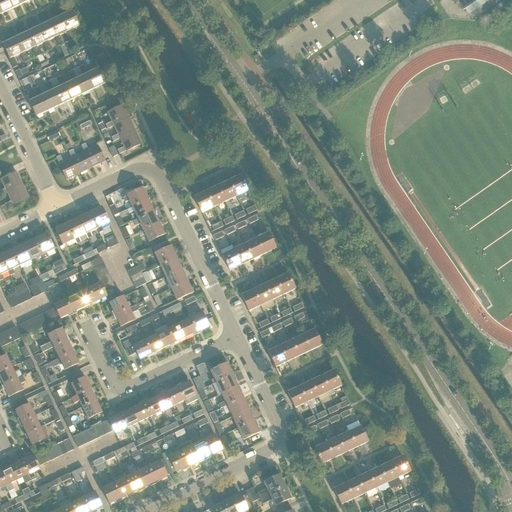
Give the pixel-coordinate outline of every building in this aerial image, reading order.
[(0,0),(0,11),(1,14),(13,9),(8,0),(0,0)] [(8,0),(13,9),(24,3),(22,0),(8,0)] [(455,0),(461,9),(474,0),(455,0)] [(72,11),(60,17),(67,32),(65,33),(69,42),(74,39),(70,30),(79,26),(72,11)] [(56,37),(54,38),(58,47),(63,45),(58,36),(65,33),(67,32),(60,17),(48,22),(56,37)] [(44,43),(43,44),(47,52),(51,50),(47,41),(54,38),(56,37),(48,22),(37,28),(44,43)] [(33,48),(32,49),(36,58),(40,56),(36,47),(43,44),(44,43),(37,28),(26,33),(33,48)] [(21,53),(20,54),(24,63),(25,63),(29,61),(25,52),(32,49),(33,48),(26,33),(14,39),(21,53)] [(13,57),(20,54),(21,53),(14,39),(3,44),(9,57),(8,58),(13,68),(17,66),(13,57)] [(91,53),(87,55),(90,61),(83,65),(83,66),(87,74),(86,75),(93,89),(105,84),(98,69),(99,69),(91,53)] [(83,76),(76,80),(75,80),(82,95),(93,89),(86,75),(87,74),(83,66),(79,68),(83,76)] [(70,100),(82,95),(75,80),(76,80),(72,71),(67,73),(72,82),(65,85),(64,86),(70,100)] [(52,91),(59,106),(70,100),(64,86),(65,85),(61,76),(56,79),(60,87),(53,91),(52,91)] [(31,77),(27,78),(33,90),(34,90),(37,88),(31,77)] [(49,93),(42,96),(41,97),(48,111),(59,106),(52,91),(53,91),(49,82),(48,83),(45,84),(49,93)] [(34,90),(38,98),(29,102),(36,117),(48,111),(41,97),(42,96),(38,87),(37,88),(34,90)] [(129,119),(123,106),(107,113),(112,122),(105,125),(107,129),(114,126),(113,126),(129,119)] [(88,118),(78,123),(81,130),(91,125),(88,118)] [(113,142),(119,139),(135,131),(129,119),(113,126),(114,126),(117,135),(111,138),(113,142)] [(57,130),(46,135),(49,141),(60,136),(57,130)] [(119,139),(123,147),(117,150),(119,155),(141,144),(135,131),(119,139)] [(84,152),(92,168),(105,162),(97,146),(88,150),(85,144),(81,146),(84,152)] [(118,155),(113,146),(108,149),(112,158),(118,155)] [(69,152),(72,158),(79,174),(92,168),(84,152),(76,156),(73,150),(69,152)] [(56,158),(66,180),(79,174),(72,158),(63,162),(60,156),(56,158)] [(22,186),(16,173),(0,180),(0,181),(4,190),(0,192),(0,197),(6,194),(22,186)] [(229,181),(236,197),(248,191),(240,176),(229,181)] [(225,202),(236,197),(229,181),(217,187),(225,202)] [(6,194),(10,203),(4,206),(6,210),(12,207),(13,208),(29,200),(22,186),(6,194)] [(213,207),(225,202),(217,187),(206,192),(213,207)] [(149,200),(144,188),(123,198),(125,203),(129,201),(132,208),(149,200)] [(202,213),(213,207),(206,192),(194,198),(202,213)] [(132,208),(138,219),(155,211),(149,200),(132,208)] [(119,213),(114,204),(110,207),(114,216),(119,213)] [(100,206),(89,212),(97,229),(109,223),(100,206)] [(253,206),(246,209),(248,214),(255,211),(253,206)] [(135,226),(140,224),(143,231),(160,222),(155,211),(138,219),(133,221),(135,226)] [(243,211),(234,215),(237,220),(246,216),(243,211)] [(97,229),(89,212),(77,217),(86,234),(97,229)] [(225,225),(234,221),(232,217),(230,218),(228,214),(224,215),(226,219),(223,221),(225,225)] [(256,215),(247,220),(249,224),(258,220),(256,215)] [(124,225),(120,216),(115,218),(120,227),(124,225)] [(77,217),(66,223),(74,240),(86,234),(77,217)] [(214,231),(223,226),(221,221),(212,226),(214,231)] [(245,221),(236,225),(238,230),(247,226),(245,221)] [(143,231),(149,242),(166,234),(160,222),(143,231)] [(54,228),(63,245),(74,240),(66,223),(54,228)] [(233,226),(224,230),(226,235),(236,231),(233,226)] [(121,229),(125,238),(129,236),(125,227),(121,229)] [(222,232),(213,236),(215,241),(224,236),(222,232)] [(46,233),(34,238),(42,255),(54,250),(46,233)] [(256,239),(264,254),(275,249),(268,233),(256,239)] [(23,244),(31,261),(42,255),(34,238),(23,244)] [(126,241),(130,250),(135,248),(131,238),(126,241)] [(116,239),(107,244),(109,248),(118,244),(116,239)] [(245,244),(252,260),(264,254),(256,239),(245,244)] [(19,266),(31,261),(23,244),(11,249),(19,266)] [(233,250),(241,265),(252,260),(245,244),(233,250)] [(105,245),(95,249),(98,254),(107,249),(105,245)] [(172,246),(154,255),(160,266),(177,258),(172,246)] [(11,249),(0,254),(10,276),(15,274),(12,269),(19,266),(11,249)] [(94,250),(84,255),(87,259),(96,255),(94,250)] [(222,255),(229,271),(241,265),(233,250),(222,255)] [(0,254),(0,280),(3,279),(1,275),(8,272),(10,276),(0,254)] [(82,255),(73,260),(75,265),(85,260),(82,255)] [(90,263),(92,267),(93,269),(103,264),(100,257),(90,263)] [(160,266),(166,278),(183,269),(177,258),(160,266)] [(139,267),(141,272),(145,270),(143,265),(141,261),(136,263),(139,267)] [(83,271),(92,267),(90,263),(81,267),(83,271)] [(54,275),(67,269),(64,264),(52,269),(54,275)] [(93,269),(94,271),(95,275),(106,269),(103,264),(93,269)] [(139,267),(128,272),(131,277),(141,272),(139,267)] [(42,281),(50,277),(47,272),(41,275),(37,269),(35,270),(38,277),(41,281),(42,281)] [(67,273),(69,278),(78,273),(76,269),(67,273)] [(106,269),(95,275),(98,280),(109,275),(106,269)] [(166,278),(171,289),(188,281),(183,269),(166,278)] [(131,277),(132,280),(133,283),(144,278),(142,275),(141,272),(131,277)] [(58,277),(60,282),(69,278),(67,273),(58,277)] [(144,278),(147,284),(151,282),(146,273),(142,275),(144,278)] [(287,274),(276,280),(283,295),(295,290),(287,274)] [(101,286),(112,281),(109,275),(98,280),(100,283),(101,286)] [(32,285),(35,284),(41,281),(38,277),(29,281),(32,285)] [(136,289),(147,284),(144,278),(133,283),(136,289)] [(53,280),(44,284),(46,289),(55,284),(53,280)] [(283,295),(276,280),(264,285),(272,300),(283,295)] [(41,281),(35,284),(41,295),(47,291),(46,289),(44,284),(42,281),(41,281)] [(101,286),(104,292),(115,287),(112,281),(101,286)] [(177,301),(177,300),(194,292),(188,281),(171,289),(177,301)] [(24,283),(16,287),(18,292),(20,291),(27,288),(24,283)] [(95,302),(106,297),(104,292),(101,286),(100,283),(88,289),(95,302)] [(29,287),(34,298),(41,295),(35,284),(32,285),(29,287)] [(147,286),(151,295),(156,293),(152,284),(147,286)] [(264,285),(253,290),(260,306),(272,300),(264,285)] [(13,294),(18,292),(16,287),(7,292),(9,296),(13,294)] [(117,293),(115,287),(104,292),(106,297),(107,298),(117,293)] [(32,299),(27,288),(20,291),(25,302),(32,299)] [(148,298),(147,296),(144,288),(139,290),(144,300),(148,298)] [(77,294),(83,308),(95,302),(88,289),(77,294)] [(241,296),(249,311),(260,306),(253,290),(241,296)] [(18,305),(25,302),(20,291),(18,292),(13,294),(18,305)] [(120,299),(117,293),(107,298),(109,304),(120,299)] [(6,298),(11,309),(18,305),(13,294),(9,296),(6,298)] [(72,313),(83,308),(77,294),(65,300),(72,313)] [(54,306),(55,308),(60,319),(72,313),(65,300),(63,295),(58,298),(59,299),(53,302),(54,305),(54,306)] [(157,296),(156,296),(153,298),(157,307),(162,304),(157,296)] [(120,299),(109,304),(115,315),(129,309),(123,297),(120,299)] [(188,306),(197,302),(195,297),(186,301),(188,306)] [(150,313),(154,311),(150,302),(146,304),(150,313)] [(171,308),(173,313),(183,308),(180,303),(171,308)] [(115,315),(121,327),(134,320),(131,314),(138,310),(136,305),(129,309),(115,315)] [(296,314),(304,310),(302,305),(294,309),(296,314)] [(49,311),(54,322),(60,319),(55,308),(49,311)] [(163,312),(166,317),(173,313),(171,308),(163,312)] [(48,325),(54,322),(49,311),(43,314),(48,325)] [(284,319),(293,315),(291,311),(282,314),(284,319)] [(190,319),(197,333),(208,327),(202,313),(190,319)] [(43,327),(48,325),(43,314),(38,317),(43,327)] [(148,319),(150,324),(160,319),(157,314),(148,319)] [(296,324),(305,320),(303,315),(294,319),(296,324)] [(273,324),(282,320),(279,316),(271,320),(273,324)] [(37,330),(43,327),(38,317),(31,319),(37,330)] [(31,319),(26,322),(31,333),(37,330),(31,319)] [(140,322),(143,328),(150,324),(148,319),(140,322)] [(179,324),(185,338),(197,333),(190,319),(179,324)] [(285,329),(293,326),(291,321),(283,324),(285,329)] [(25,336),(31,333),(26,322),(20,325),(25,336)] [(167,330),(174,343),(185,338),(179,324),(167,330)] [(128,334),(137,330),(135,325),(126,329),(128,334)] [(154,331),(163,349),(174,343),(167,330),(165,325),(154,331)] [(274,335),(282,331),(280,326),(272,330),(274,335)] [(15,327),(10,330),(15,341),(21,338),(15,327)] [(62,329),(48,336),(51,342),(40,347),(43,353),(53,347),(67,341),(62,329)] [(4,333),(9,344),(15,341),(10,330),(4,333)] [(302,335),(310,351),(322,346),(314,330),(302,335)] [(145,341),(151,354),(163,349),(154,331),(150,332),(149,336),(150,338),(145,341)] [(262,340),(271,336),(269,331),(260,335),(262,340)] [(0,341),(3,347),(9,344),(4,333),(0,334),(0,341)] [(140,343),(133,346),(140,360),(151,354),(145,341),(141,334),(137,336),(140,343)] [(291,341),(298,357),(310,351),(302,335),(291,341)] [(53,347),(56,353),(59,359),(73,352),(67,341),(53,347)] [(280,346),(287,362),(298,357),(291,341),(280,346)] [(34,354),(38,352),(33,343),(29,345),(34,354)] [(280,346),(268,352),(275,368),(287,362),(280,346)] [(25,358),(29,356),(25,347),(21,349),(25,358)] [(61,364),(65,371),(78,364),(73,352),(59,359),(52,362),(54,367),(61,364)] [(6,356),(0,358),(0,371),(16,363),(14,360),(9,362),(6,356)] [(31,369),(35,367),(30,359),(26,361),(31,369)] [(16,363),(0,371),(0,379),(2,384),(22,375),(19,370),(14,373),(12,368),(17,365),(16,363)] [(233,375),(228,363),(211,371),(214,379),(211,381),(213,385),(233,375)] [(46,368),(41,370),(48,385),(57,380),(55,375),(50,377),(48,372),(46,368)] [(334,371),(322,376),(329,392),(341,386),(334,371)] [(41,381),(37,372),(33,374),(37,383),(41,381)] [(22,375),(2,384),(9,397),(23,391),(20,384),(25,382),(22,375)] [(238,386),(233,375),(213,385),(216,383),(221,394),(238,386)] [(198,388),(199,391),(203,389),(206,388),(201,376),(194,380),(198,388)] [(318,397),(329,392),(322,376),(310,382),(318,397)] [(91,390),(85,378),(71,385),(77,396),(91,390)] [(197,400),(189,382),(177,387),(184,401),(186,405),(197,400)] [(310,382),(299,387),(307,403),(318,397),(310,382)] [(221,394),(224,400),(225,401),(218,404),(221,409),(227,406),(244,398),(238,386),(221,394)] [(166,393),(172,407),(184,401),(177,387),(166,393)] [(295,408),(307,403),(299,387),(287,393),(295,408)] [(203,400),(208,398),(203,389),(199,391),(203,400)] [(74,404),(79,402),(82,408),(96,401),(91,390),(77,396),(71,399),(74,404)] [(57,403),(62,401),(57,391),(53,394),(57,403)] [(154,398),(161,412),(172,407),(166,393),(154,398)] [(49,407),(53,405),(48,396),(44,398),(49,407)] [(143,404),(149,417),(161,412),(154,398),(143,404)] [(249,409),(244,398),(227,406),(232,417),(249,409)] [(209,411),(213,409),(209,400),(205,402),(209,411)] [(341,408),(349,405),(347,400),(339,404),(341,408)] [(82,408),(88,419),(102,413),(96,401),(82,408)] [(132,409),(138,423),(149,417),(143,404),(132,409)] [(29,405),(15,411),(21,423),(35,416),(29,405)] [(64,416),(68,414),(64,405),(59,407),(64,416)] [(330,414),(338,410),(336,405),(328,409),(330,414)] [(55,420),(59,418),(55,409),(51,411),(55,420)] [(120,414),(127,428),(138,423),(132,409),(120,414)] [(232,417),(238,429),(255,420),(249,409),(232,417)] [(342,419),(350,415),(348,410),(339,414),(342,419)] [(318,419),(327,415),(325,411),(316,415),(318,419)] [(196,420),(205,416),(203,412),(194,415),(196,420)] [(214,423),(218,421),(214,412),(210,414),(214,423)] [(109,420),(114,431),(115,434),(127,428),(120,414),(109,420)] [(330,425),(339,421),(336,415),(328,419),(330,425)] [(21,423),(23,428),(26,434),(40,428),(35,416),(21,423)] [(65,419),(69,428),(71,432),(76,430),(69,416),(65,419)] [(184,426),(194,421),(192,417),(182,421),(184,426)] [(102,423),(108,434),(114,431),(109,420),(102,423)] [(200,429),(208,424),(206,420),(197,424),(200,429)] [(238,429),(243,440),(244,440),(248,438),(260,432),(255,420),(238,429)] [(61,432),(65,430),(61,421),(56,423),(61,432)] [(319,430),(328,426),(325,421),(317,425),(319,430)] [(97,426),(102,437),(108,434),(102,423),(97,426)] [(220,434),(224,432),(220,423),(216,425),(220,434)] [(168,428),(171,432),(179,428),(177,424),(168,428)] [(40,428),(26,434),(32,446),(49,438),(44,426),(40,428)] [(91,428),(96,439),(102,437),(97,426),(91,428)] [(188,434),(197,430),(195,426),(186,430),(188,434)] [(308,435),(316,431),(314,426),(305,430),(308,435)] [(349,432),(356,448),(368,442),(360,427),(349,432)] [(85,431),(90,442),(96,439),(91,428),(85,431)] [(160,432),(162,436),(171,432),(168,428),(160,432)] [(79,434),(84,445),(90,442),(85,431),(79,434)] [(177,439),(185,435),(183,431),(175,435),(177,439)] [(337,438),(345,453),(356,448),(349,432),(337,438)] [(73,437),(78,448),(84,445),(79,434),(73,437)] [(145,438),(148,443),(157,438),(155,434),(145,438)] [(225,445),(229,443),(225,434),(221,436),(225,445)] [(203,440),(211,458),(223,452),(214,435),(203,440)] [(165,445),(174,441),(172,436),(163,440),(165,445)] [(137,442),(140,447),(148,443),(145,438),(137,442)] [(326,443),(333,459),(345,453),(337,438),(326,443)] [(63,442),(68,453),(74,450),(69,439),(63,442)] [(191,446),(200,463),(211,458),(203,440),(191,446)] [(63,442),(57,445),(62,455),(68,453),(63,442)] [(326,443),(314,449),(322,464),(333,459),(326,443)] [(125,448),(127,453),(136,449),(134,444),(125,448)] [(51,447),(56,458),(62,455),(57,445),(51,447)] [(145,454),(154,451),(152,446),(143,450),(145,454)] [(180,451),(188,469),(200,463),(191,446),(183,450),(180,451)] [(51,447),(45,450),(50,461),(56,458),(51,447)] [(180,451),(178,447),(161,455),(163,460),(170,474),(174,473),(175,475),(188,469),(180,451)] [(117,452),(120,456),(127,453),(125,448),(117,452)] [(39,453),(44,464),(50,461),(45,450),(39,453)] [(134,460),(143,456),(140,451),(131,455),(134,460)] [(39,453),(33,456),(38,467),(44,464),(39,453)] [(107,462),(117,458),(114,453),(105,457),(107,462)] [(33,456),(21,462),(31,481),(36,479),(33,472),(39,469),(38,467),(33,456)] [(391,462),(398,478),(410,472),(402,457),(391,462)] [(93,463),(97,472),(107,468),(102,458),(93,463)] [(148,467),(156,484),(167,478),(166,476),(170,474),(163,460),(153,464),(151,460),(146,463),(148,467)] [(10,467),(16,480),(23,477),(25,484),(31,481),(21,462),(10,467)] [(379,468),(387,483),(398,478),(391,462),(379,468)] [(10,467),(0,471),(0,475),(7,490),(8,492),(14,489),(11,483),(16,480),(10,467)] [(136,472),(144,489),(156,484),(148,467),(136,472)] [(71,473),(76,483),(81,481),(78,474),(85,472),(83,468),(71,473)] [(368,473),(375,488),(387,483),(379,468),(368,473)] [(125,478),(133,495),(144,489),(136,472),(125,478)] [(357,478),(364,494),(375,488),(368,473),(357,478)] [(62,484),(71,479),(69,475),(60,479),(62,484)] [(285,487),(279,475),(263,483),(266,489),(257,494),(259,499),(285,487)] [(122,500),(133,495),(125,478),(114,483),(122,500)] [(345,484),(353,499),(364,494),(357,478),(345,484)] [(102,489),(110,506),(122,500),(114,483),(106,487),(103,480),(99,482),(102,489)] [(47,485),(49,489),(50,488),(50,489),(58,485),(56,481),(47,485)] [(334,489),(341,505),(353,499),(345,484),(334,489)] [(38,489),(41,493),(42,496),(40,497),(42,502),(52,497),(48,490),(49,489),(47,485),(38,489)] [(89,511),(97,511),(102,509),(94,493),(91,486),(87,488),(90,495),(83,498),(89,511)] [(285,487),(259,499),(262,505),(272,500),(275,506),(291,499),(285,487)] [(250,502),(257,499),(252,488),(245,491),(250,502)] [(26,500),(35,495),(33,490),(24,495),(26,500)] [(411,498),(419,494),(417,490),(409,493),(411,498)] [(69,498),(69,499),(75,511),(89,511),(83,498),(80,492),(69,498)] [(230,499),(236,511),(248,511),(240,494),(230,499)] [(26,500),(24,495),(15,499),(17,504),(26,500)] [(400,503),(409,499),(406,495),(398,499),(400,503)] [(40,497),(25,504),(28,509),(42,502),(40,497)] [(75,511),(69,499),(58,505),(61,511),(75,511)] [(236,511),(230,499),(220,503),(224,511),(236,511)] [(412,509),(421,505),(418,499),(410,503),(412,509)] [(0,505),(3,511),(4,510),(12,506),(10,502),(0,506),(0,505)] [(53,511),(61,511),(58,505),(57,502),(52,504),(55,511),(53,511)] [(224,511),(220,503),(210,508),(212,511),(224,511)]
